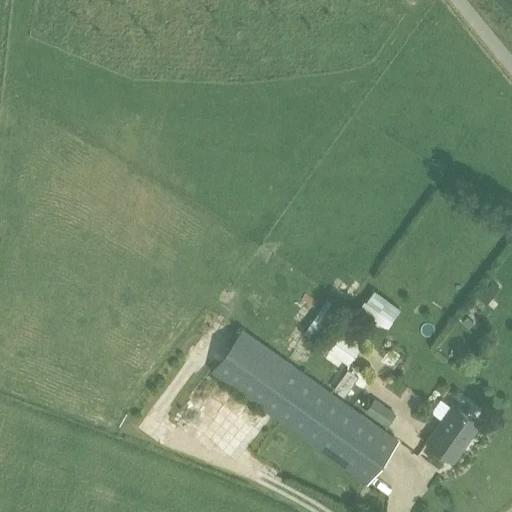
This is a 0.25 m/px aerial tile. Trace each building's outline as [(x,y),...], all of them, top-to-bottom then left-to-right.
[(499,286),(492,281),(479,297),(486,302),(499,286)] [(358,312),(386,332),(394,320),(393,319),(401,308),(377,291),(370,302),(367,300),(358,312)] [(308,331),(321,340),(343,309),(330,300),(308,331)] [(265,333),(272,318),(258,312),(251,327),(265,333)] [(461,322),(468,327),(473,321),(466,316),(461,322)] [(212,369),(369,480),(400,437),(243,326),(212,369)] [(276,327),(269,337),(285,348),(292,337),(276,327)] [(334,350),(351,362),(363,345),(346,333),(334,350)] [(364,406),(389,424),(396,414),(372,395),(364,406)] [(428,440),(454,458),(480,422),(453,403),(428,440)]
